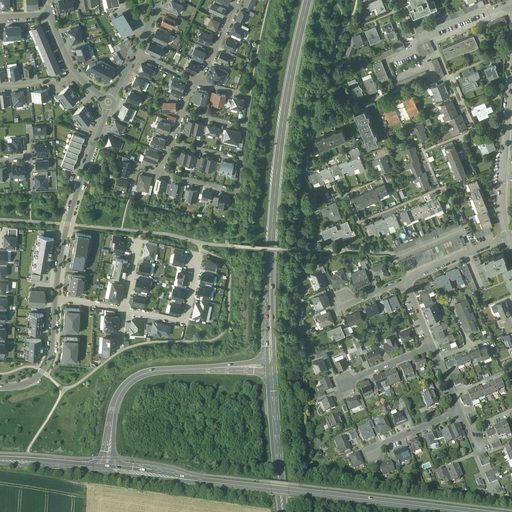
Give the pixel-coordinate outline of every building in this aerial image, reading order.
[(8,0),(0,0),(0,7),(0,9),(9,9),(8,0)] [(65,0),(59,0),(59,1),(59,4),(61,11),(67,10),(65,0)] [(65,0),(67,10),(74,9),(72,1),(72,0),(65,0)] [(80,0),(82,7),(82,10),(89,9),(88,6),(86,0),(80,0)] [(173,1),(172,0),(171,3),(170,2),(168,5),(169,6),(168,8),(179,13),(183,5),(181,4),(173,1)] [(386,10),(381,0),(376,0),(368,4),(370,10),(376,8),(378,13),(386,10)] [(427,0),(407,0),(409,2),(411,1),(412,3),(407,5),(413,19),(437,9),(433,1),(429,3),(427,0)] [(219,6),(213,4),(210,10),(219,14),(223,16),(226,10),(219,6)] [(245,12),(240,10),(236,19),(245,23),(249,14),(245,12)] [(116,25),(125,19),(122,13),(115,18),(112,19),(116,25)] [(449,14),(415,28),(417,34),(451,19),(449,14)] [(167,16),(165,15),(162,23),(172,28),(176,20),(173,19),(167,16)] [(211,17),(207,26),(216,30),(220,21),(217,20),(211,17)] [(119,30),(129,24),(125,19),(116,25),(119,30)] [(392,31),(391,28),(393,28),(391,22),(381,26),(383,32),(386,31),(387,33),(384,34),(387,40),(397,36),(394,30),(392,31)] [(132,30),(129,24),(119,30),(122,36),(125,34),(132,30)] [(38,26),(32,29),(34,36),(43,32),(41,25),(38,26)] [(241,28),(234,25),(230,33),(237,36),(241,38),(243,39),(245,34),(246,34),(248,31),(241,28)] [(67,32),(69,37),(80,33),(78,27),(71,29),(68,30),(67,32)] [(375,27),(365,31),(370,44),(380,40),(375,27)] [(162,33),(157,30),(153,38),(160,41),(164,43),(165,44),(165,43),(166,44),(166,43),(168,39),(169,36),(162,33)] [(483,31),(474,35),(478,44),(478,45),(487,41),(484,32),(483,31)] [(43,32),(34,36),(37,42),(46,38),(43,32)] [(212,37),(202,32),(202,33),(199,39),(199,40),(204,42),(209,44),(212,37)] [(80,33),(69,37),(71,42),(72,43),(75,42),(82,40),(82,39),(80,33)] [(360,34),(353,37),(354,38),(352,39),(346,54),(351,56),(355,48),(358,46),(357,45),(363,42),(360,34)] [(474,34),(458,41),(463,51),(478,44),(474,35),(474,34)] [(46,38),(37,42),(40,48),(49,45),(46,38)] [(233,41),(227,38),(224,46),(227,48),(233,50),(236,44),(237,43),(233,41)] [(458,41),(443,47),(447,57),(463,51),(458,41)] [(156,45),(151,43),(147,50),(152,53),(160,56),(163,49),(156,45)] [(49,45),(40,48),(43,55),(52,51),(49,45)] [(75,48),(77,54),(89,50),(87,45),(80,47),(75,48)] [(196,48),(195,48),(193,52),(194,53),(192,56),(194,57),(200,60),(202,60),(206,53),(204,52),(196,48)] [(91,56),(89,50),(77,54),(79,60),(84,58),(91,56)] [(52,51),(43,55),(45,61),(54,57),(52,51)] [(225,54),(221,52),(218,59),(224,62),(227,64),(231,56),(225,54)] [(54,57),(45,61),(48,68),(57,64),(54,57)] [(441,67),(437,58),(432,61),(435,70),(441,67)] [(113,67),(101,61),(97,62),(97,63),(96,64),(95,63),(89,65),(86,70),(96,75),(95,77),(100,79),(101,78),(107,81),(108,79),(113,69),(113,67)] [(389,79),(381,61),(373,65),(379,80),(384,78),(385,80),(389,79)] [(197,65),(190,62),(187,69),(191,71),(196,73),(199,66),(197,65)] [(57,64),(48,68),(51,74),(57,71),(60,70),(57,64)] [(146,66),(141,64),(137,71),(144,74),(150,77),(154,70),(146,66)] [(221,64),(218,69),(226,72),(227,72),(229,68),(228,67),(223,65),(221,64)] [(495,64),(484,68),(488,77),(492,75),(494,79),(499,76),(495,67),(496,66),(495,64)] [(17,66),(9,67),(10,76),(11,79),(19,78),(17,66)] [(32,66),(23,67),(25,77),(33,76),(32,67),(32,66)] [(226,72),(218,69),(214,67),(209,78),(213,80),(213,81),(213,82),(215,83),(217,83),(217,82),(222,84),(227,72),(226,72)] [(441,67),(435,70),(439,78),(445,76),(441,67)] [(467,76),(469,80),(462,83),(466,91),(473,88),(474,89),(477,88),(475,82),(477,82),(476,79),(478,78),(480,77),(478,71),(467,76)] [(137,77),(135,77),(131,85),(139,88),(142,90),(146,82),(144,81),(137,77)] [(377,91),(372,77),(363,81),(369,94),(377,91)] [(181,83),(173,80),(171,87),(172,87),(173,87),(183,91),(185,85),(181,83)] [(357,81),(349,85),(355,100),(364,97),(357,81)] [(438,86),(432,88),(434,94),(447,89),(444,83),(438,86)] [(72,90),(68,86),(57,95),(59,97),(57,98),(63,106),(65,105),(66,107),(78,98),(74,94),(75,93),(72,90)] [(183,91),(173,87),(172,87),(170,93),(179,96),(181,97),(183,91)] [(47,89),(40,90),(41,100),(48,99),(47,90),(47,89)] [(199,90),(196,90),(195,94),(194,101),(200,102),(203,90),(199,89),(199,90)] [(447,89),(434,94),(436,101),(449,95),(447,89)] [(40,90),(33,91),(33,92),(34,101),(41,100),(40,90)] [(206,91),(203,90),(200,102),(206,104),(207,97),(208,93),(206,92),(206,91)] [(23,91),(12,92),(14,103),(16,103),(17,106),(22,105),(22,102),(24,102),(23,93),(23,91)] [(134,93),(131,91),(129,95),(128,95),(126,99),(127,99),(132,102),(137,104),(141,96),(134,93)] [(30,92),(23,93),(24,102),(31,101),(30,92)] [(222,95),(220,94),(216,93),(216,94),(216,96),(215,99),(214,101),(214,103),(217,104),(220,105),(223,106),(224,103),(225,100),(224,100),(225,95),(222,95)] [(244,100),(233,97),(233,100),(231,107),(242,110),(244,100)] [(413,98),(403,102),(409,116),(418,112),(413,98)] [(452,101),(441,105),(442,108),(440,109),(442,113),(444,113),(455,108),(452,101)] [(173,102),(167,102),(167,103),(164,103),(164,106),(165,106),(165,112),(169,111),(169,113),(174,113),(174,111),(176,111),(175,103),(173,103),(173,102)] [(403,102),(394,106),(400,120),(409,116),(403,102)] [(485,102),(474,106),(475,108),(471,109),(473,114),(477,113),(478,117),(483,115),(484,117),(489,115),(487,112),(493,110),(491,105),(487,107),(485,102)] [(129,107),(123,104),(120,110),(130,114),(133,109),(129,107)] [(87,110),(84,106),(72,115),(74,117),(73,118),(79,126),(80,125),(82,127),(93,118),(90,114),(90,113),(87,110)] [(394,106),(385,110),(390,122),(394,121),(395,122),(400,120),(394,106)] [(455,108),(444,113),(445,115),(443,116),(445,121),(452,118),(458,115),(455,108)] [(374,133),(368,119),(370,118),(368,115),(367,115),(364,109),(354,113),(368,147),(378,143),(376,137),(377,136),(376,133),(374,133)] [(130,114),(120,110),(118,115),(124,118),(128,120),(130,114)] [(458,115),(452,118),(453,121),(449,122),(451,127),(454,125),(464,121),(461,114),(458,115)] [(165,122),(160,120),(158,125),(156,128),(157,128),(156,130),(161,131),(161,132),(164,133),(167,134),(169,129),(170,126),(171,125),(165,122)] [(118,123),(115,121),(111,129),(120,133),(123,125),(118,123)] [(195,122),(189,121),(188,124),(186,132),(186,133),(193,135),(193,133),(196,122),(195,122)] [(464,121),(454,125),(456,128),(452,129),(454,134),(467,129),(464,121)] [(202,123),(195,122),(196,122),(193,133),(199,134),(201,125),(202,123)] [(422,124),(410,129),(412,134),(417,132),(421,141),(427,139),(423,128),(424,128),(422,124)] [(220,128),(216,127),(216,126),(212,126),(208,125),(207,127),(206,132),(219,135),(220,128)] [(45,126),(33,127),(33,133),(33,137),(45,136),(45,126)] [(233,130),(226,129),(225,134),(224,140),(230,141),(233,130)] [(333,132),(325,135),(322,136),(322,137),(317,139),(321,149),(346,139),(342,129),(336,131),(336,130),(333,131),(333,132)] [(241,132),(233,130),(230,141),(238,143),(240,137),(241,132)] [(78,135),(73,134),(71,139),(82,143),(82,141),(83,141),(84,140),(85,140),(86,138),(84,137),(78,135)] [(159,137),(154,135),(153,140),(152,140),(151,143),(151,145),(156,146),(156,147),(158,148),(159,148),(162,149),(163,144),(164,144),(165,141),(164,141),(165,139),(159,137)] [(120,141),(112,138),(109,136),(105,145),(116,150),(120,141)] [(488,136),(481,139),(484,147),(481,149),(483,154),(495,149),(493,143),(492,144),(488,136)] [(21,138),(12,138),(12,143),(8,143),(8,152),(22,152),(22,145),(21,138)] [(82,143),(71,139),(69,144),(82,149),(82,147),(81,147),(81,145),(82,143)] [(46,144),(35,144),(35,154),(37,154),(46,154),(46,144)] [(82,149),(69,144),(67,149),(78,153),(78,151),(79,151),(80,150),(81,151),(82,149)] [(414,145),(402,150),(404,155),(408,153),(412,162),(418,160),(419,159),(414,149),(415,149),(414,145)] [(445,148),(448,154),(456,151),(454,145),(445,148)] [(78,153),(67,149),(65,155),(78,159),(78,158),(77,157),(78,156),(77,155),(78,153)] [(157,153),(148,150),(146,155),(146,156),(156,159),(156,160),(157,160),(160,154),(157,153)] [(456,151),(448,154),(450,161),(459,157),(456,151)] [(189,153),(182,152),(182,154),(180,163),(186,164),(188,154),(189,154),(189,153)] [(189,154),(188,154),(186,164),(186,165),(192,166),(194,157),(195,155),(189,154)] [(78,159),(65,155),(63,160),(74,164),(75,162),(76,161),(77,161),(78,159)] [(156,159),(146,156),(146,155),(145,155),(143,161),(151,164),(154,165),(156,160),(156,159)] [(208,158),(202,156),(201,159),(199,167),(199,169),(205,170),(205,169),(208,158),(208,159),(208,158)] [(386,156),(374,161),(376,165),(377,165),(382,162),(384,168),(382,168),(382,169),(384,173),(390,170),(386,160),(387,159),(386,156)] [(459,157),(450,161),(453,167),(461,163),(459,157)] [(208,159),(208,158),(205,169),(205,170),(212,171),(212,170),(214,161),(214,160),(208,159)] [(365,170),(360,158),(357,159),(357,158),(350,161),(353,170),(359,168),(360,172),(365,170)] [(36,161),(35,161),(36,169),(46,168),(48,168),(48,160),(42,160),(36,161)] [(74,164),(63,160),(61,165),(66,167),(72,169),(74,170),(74,168),(73,168),(74,166),(73,166),(74,164)] [(122,161),(119,160),(117,167),(120,167),(121,169),(120,173),(127,175),(128,175),(131,163),(129,162),(122,161)] [(412,162),(406,165),(408,169),(412,168),(416,177),(422,174),(418,164),(419,163),(418,160),(412,162)] [(228,162),(222,161),(221,163),(220,171),(219,172),(225,173),(228,162)] [(350,161),(347,162),(347,161),(339,164),(340,165),(343,173),(349,171),(350,175),(354,173),(353,170),(350,161)] [(234,164),(228,162),(225,173),(231,175),(233,169),(234,164)] [(461,163),(453,167),(455,173),(464,169),(461,163)] [(340,165),(337,166),(337,164),(329,167),(330,168),(333,176),(338,174),(340,178),(344,176),(343,173),(340,165)] [(24,165),(12,165),(12,172),(13,177),(24,177),(24,172),(24,165)] [(327,168),(319,171),(320,172),(323,180),(329,178),(330,182),(335,180),(333,176),(330,168),(328,169),(327,168)] [(464,169),(455,173),(458,179),(467,176),(464,169)] [(318,173),(317,172),(310,175),(314,184),(319,182),(320,186),(325,184),(323,180),(320,172),(318,173)] [(416,177),(413,178),(415,182),(420,181),(423,190),(430,187),(426,177),(427,176),(425,173),(422,174),(416,177)] [(38,176),(35,176),(35,189),(48,188),(48,183),(45,183),(44,177),(44,175),(38,176)] [(151,178),(146,177),(146,176),(140,175),(138,185),(137,189),(147,191),(148,191),(149,185),(151,178)] [(120,180),(116,179),(114,187),(118,188),(121,189),(122,189),(126,190),(128,181),(120,180)] [(165,181),(157,179),(155,189),(158,189),(158,191),(163,192),(165,183),(165,181)] [(480,187),(476,179),(468,183),(470,187),(471,190),(480,187)] [(183,186),(178,185),(178,184),(172,182),(171,185),(169,193),(175,194),(174,197),(180,199),(183,186)] [(385,184),(376,188),(376,187),(376,188),(379,197),(380,197),(379,196),(388,192),(389,193),(385,183),(385,184)] [(480,187),(471,190),(474,198),(481,195),(483,194),(480,187)] [(379,197),(376,188),(370,190),(375,201),(380,199),(379,197)] [(197,190),(190,189),(189,190),(187,198),(187,200),(194,202),(197,190)] [(211,192),(204,190),(202,199),(209,201),(211,192)] [(370,190),(365,193),(369,204),(375,201),(370,190)] [(369,204),(365,193),(359,195),(364,206),(369,204)] [(230,197),(223,195),(220,194),(219,198),(218,203),(220,204),(222,207),(223,208),(224,207),(224,208),(225,207),(228,208),(230,197)] [(364,206),(359,195),(353,197),(358,208),(364,206)] [(474,198),(473,198),(476,206),(485,202),(481,195),(474,198)] [(438,198),(432,201),(436,211),(442,208),(438,198)] [(432,201),(426,203),(430,214),(436,211),(432,201)] [(336,202),(321,208),(324,217),(330,214),(333,220),(341,217),(338,209),(339,209),(336,202)] [(485,202),(476,206),(479,213),(486,210),(488,210),(485,202)] [(426,203),(420,206),(423,215),(424,216),(430,214),(426,203)] [(419,205),(413,207),(417,217),(423,215),(420,206),(419,205)] [(413,207),(407,210),(411,220),(417,217),(413,207)] [(407,210),(401,212),(405,222),(406,222),(411,220),(407,210)] [(479,213),(478,214),(481,221),(489,218),(486,210),(479,213)] [(392,215),(385,218),(385,219),(388,227),(394,225),(395,229),(400,227),(395,215),(393,216),(392,215)] [(489,218),(481,221),(484,229),(487,228),(489,227),(492,225),(489,218)] [(383,220),(382,219),(375,222),(375,223),(379,231),(384,229),(385,233),(390,231),(388,227),(385,219),(383,220)] [(353,235),(347,222),(341,225),(343,229),(338,231),(336,226),(333,227),(337,238),(343,235),(344,239),(353,235)] [(375,223),(373,224),(373,223),(365,226),(369,235),(374,233),(376,237),(380,235),(379,231),(375,223)] [(333,227),(322,231),(325,238),(331,236),(333,239),(337,238),(333,227)] [(17,231),(8,231),(8,236),(4,235),(4,246),(7,246),(14,247),(14,246),(15,237),(16,237),(17,231)] [(91,235),(76,233),(75,236),(73,246),(72,253),(70,263),(70,266),(85,269),(86,265),(87,256),(89,248),(90,240),(91,235)] [(54,238),(38,236),(32,269),(48,271),(54,238)] [(114,240),(113,246),(114,247),(113,250),(116,251),(115,254),(121,255),(122,249),(122,248),(122,246),(123,246),(124,242),(120,241),(114,240)] [(148,244),(146,244),(144,252),(143,257),(154,259),(157,246),(148,244)] [(183,254),(175,252),(173,263),(183,265),(185,254),(183,254)] [(494,255),(489,257),(488,257),(484,258),(485,259),(484,259),(490,272),(490,273),(494,271),(494,270),(502,267),(503,269),(508,267),(504,258),(505,258),(503,253),(495,256),(494,255)] [(127,260),(116,258),(115,264),(126,267),(127,260)] [(217,264),(207,258),(205,263),(204,267),(208,268),(216,269),(216,266),(217,264)] [(368,269),(364,259),(359,261),(363,270),(364,269),(365,271),(368,269)] [(484,259),(480,261),(484,270),(485,273),(486,274),(490,272),(484,259)] [(384,263),(371,268),(374,276),(380,273),(382,278),(389,275),(384,263)] [(112,275),(124,278),(126,267),(115,264),(112,275)] [(151,266),(142,264),(141,264),(139,272),(149,274),(151,266)] [(511,265),(508,267),(503,269),(504,270),(502,271),(505,276),(508,282),(507,282),(508,286),(509,285),(511,290),(511,289),(511,265)] [(459,268),(454,270),(454,269),(446,272),(447,274),(450,281),(454,279),(453,278),(457,276),(460,283),(464,282),(462,276),(459,270),(459,268)] [(343,269),(338,271),(339,273),(331,277),(334,285),(347,280),(344,273),(343,269)] [(363,270),(352,274),(357,287),(364,284),(363,282),(369,280),(365,271),(364,269),(363,270)] [(320,270),(311,274),(317,289),(327,286),(321,273),(320,270)] [(181,272),(179,271),(178,276),(179,277),(178,281),(187,283),(188,283),(190,274),(187,273),(181,272)] [(72,273),(71,274),(70,281),(70,284),(69,291),(82,293),(84,275),(77,274),(72,273)] [(205,273),(203,273),(200,283),(205,284),(205,281),(213,283),(214,275),(213,275),(205,273)] [(443,275),(442,274),(435,278),(435,280),(438,286),(442,285),(442,283),(445,282),(448,289),(453,288),(450,281),(447,274),(443,275)] [(140,279),(137,278),(135,288),(142,290),(148,291),(150,281),(148,280),(140,279)] [(112,283),(110,290),(121,293),(123,285),(119,284),(112,282),(112,283)] [(204,288),(199,287),(198,296),(209,298),(210,294),(211,294),(210,293),(211,290),(211,289),(204,288)] [(431,287),(420,292),(425,303),(432,300),(429,293),(433,291),(431,287)] [(183,290),(175,288),(174,288),(172,297),(176,298),(175,301),(182,303),(182,300),(183,300),(185,291),(183,290)] [(121,293),(110,290),(108,298),(108,299),(115,300),(120,301),(121,293)] [(45,291),(31,291),(31,294),(29,294),(29,302),(31,302),(31,305),(44,305),(45,300),(46,300),(46,298),(45,298),(45,297),(44,296),(45,291)] [(326,292),(312,298),(314,303),(317,302),(319,307),(320,308),(324,306),(330,304),(327,297),(328,297),(326,292)] [(396,294),(387,298),(387,297),(383,299),(386,308),(388,311),(392,309),(392,310),(401,306),(396,294)] [(138,296),(134,295),(132,304),(143,306),(145,297),(138,296)] [(457,303),(455,304),(461,318),(469,314),(466,307),(469,305),(467,299),(457,303)] [(506,301),(492,307),(494,312),(499,310),(503,318),(511,315),(506,304),(507,304),(506,301)] [(426,306),(424,307),(429,319),(434,317),(435,319),(439,318),(442,317),(441,314),(438,315),(436,310),(439,309),(436,302),(433,303),(426,306)] [(208,306),(200,304),(196,303),(193,317),(197,318),(197,321),(201,322),(202,319),(206,320),(209,306),(208,306)] [(376,303),(366,308),(370,315),(380,311),(378,306),(376,303)] [(172,304),(172,305),(172,304),(170,312),(181,315),(182,307),(181,306),(172,304)] [(81,309),(65,308),(63,332),(80,333),(81,309)] [(333,321),(329,311),(322,314),(317,316),(317,317),(319,322),(320,321),(322,326),(333,321)] [(359,311),(346,316),(350,325),(363,320),(359,311)] [(43,313),(29,313),(28,332),(42,333),(43,313)] [(469,314),(461,318),(466,332),(469,330),(475,328),(472,320),(475,319),(473,313),(469,314)] [(105,315),(104,315),(104,329),(110,329),(118,330),(118,316),(114,316),(105,315)] [(503,318),(497,320),(499,326),(503,324),(507,333),(511,331),(511,317),(511,315),(503,318)] [(144,320),(138,320),(138,321),(136,321),(136,320),(132,320),(131,322),(131,328),(130,328),(130,331),(130,334),(143,335),(144,320)] [(434,326),(433,327),(434,332),(433,332),(437,340),(439,339),(445,336),(442,329),(448,326),(446,321),(434,326)] [(171,326),(153,322),(152,325),(150,334),(160,336),(161,333),(169,335),(171,326)] [(345,335),(341,325),(327,330),(329,335),(334,334),(336,339),(345,335)] [(410,329),(399,333),(401,337),(403,342),(414,337),(410,329)] [(511,331),(507,333),(503,335),(506,340),(508,339),(510,345),(511,343),(511,331)] [(445,336),(439,339),(440,343),(439,343),(443,351),(444,350),(451,347),(449,341),(455,338),(452,333),(445,336)] [(399,347),(394,335),(387,338),(389,343),(384,345),(385,348),(387,352),(399,347)] [(42,339),(28,338),(26,359),(41,360),(42,339)] [(79,338),(63,338),(62,361),(78,362),(79,338)] [(117,346),(117,344),(103,343),(102,353),(108,353),(108,351),(117,346)] [(457,345),(451,347),(444,350),(446,353),(459,348),(457,345)] [(490,355),(486,346),(480,349),(483,357),(484,358),(490,355)] [(372,349),(366,352),(367,352),(370,361),(382,356),(380,351),(378,347),(372,349)] [(479,348),(473,351),(477,360),(483,357),(480,349),(479,348)] [(358,349),(349,353),(354,365),(363,362),(358,349)] [(473,351),(466,353),(467,354),(470,363),(477,360),(473,351)] [(470,363),(467,354),(460,357),(464,366),(471,363),(470,363)] [(344,358),(336,361),(339,370),(348,366),(346,361),(344,357),(344,358)] [(460,357),(454,360),(456,366),(458,369),(464,366),(460,357)] [(323,359),(313,363),(318,373),(327,369),(323,359)] [(429,372),(423,360),(420,362),(416,364),(415,364),(418,370),(420,376),(421,376),(420,375),(425,373),(424,371),(427,370),(428,373),(429,372)] [(409,364),(405,366),(405,367),(401,369),(406,380),(414,377),(413,376),(414,375),(412,372),(409,364)] [(396,371),(395,370),(384,374),(389,387),(400,382),(398,378),(396,371)] [(384,374),(373,379),(376,385),(378,391),(389,387),(384,374)] [(331,385),(328,379),(326,380),(320,382),(322,387),(317,389),(319,394),(320,394),(324,392),(332,389),(330,385),(331,385)] [(504,389),(500,380),(494,383),(494,384),(498,392),(504,389)] [(369,386),(368,383),(360,387),(360,386),(364,397),(365,397),(364,396),(372,393),(372,392),(370,387),(369,386)] [(494,384),(488,386),(492,396),(498,393),(498,392),(494,384)] [(429,386),(423,389),(425,394),(432,391),(429,386)] [(492,396),(488,386),(481,389),(485,397),(485,398),(492,396)] [(481,388),(475,391),(479,400),(485,397),(481,389),(481,388)] [(425,394),(423,395),(425,399),(424,400),(428,409),(439,405),(433,391),(432,391),(425,394)] [(479,400),(475,391),(468,394),(468,395),(471,400),(472,403),(479,400)] [(357,398),(347,402),(350,410),(360,406),(361,406),(359,402),(357,398)] [(327,401),(322,403),(324,406),(326,412),(335,408),(331,399),(327,401)] [(391,413),(393,416),(392,416),(396,426),(407,422),(406,418),(403,412),(397,414),(396,411),(391,413)] [(339,415),(326,421),(328,426),(330,426),(331,426),(332,429),(341,425),(339,419),(341,418),(339,415)] [(391,429),(385,417),(380,419),(382,424),(377,426),(377,427),(380,434),(380,435),(388,432),(387,431),(391,429)] [(511,435),(505,421),(500,424),(501,426),(499,427),(499,426),(494,428),(495,429),(497,434),(498,439),(502,437),(502,438),(505,436),(506,438),(511,435)] [(369,425),(358,429),(364,442),(375,437),(371,430),(369,425)] [(458,427),(457,426),(451,429),(455,440),(462,437),(458,427)] [(451,429),(444,431),(449,442),(455,440),(451,429)] [(441,439),(438,433),(438,432),(432,434),(432,433),(425,436),(425,437),(429,447),(435,445),(434,442),(441,439)] [(351,450),(345,436),(336,440),(338,444),(337,444),(340,450),(342,453),(351,450)] [(417,439),(410,442),(412,448),(414,452),(421,449),(419,444),(417,439)] [(410,459),(406,449),(394,454),(396,458),(398,464),(410,459)] [(354,455),(349,457),(354,468),(363,464),(358,453),(354,455)] [(393,467),(391,461),(390,462),(379,466),(383,476),(395,471),(393,467)] [(458,465),(453,467),(454,468),(447,471),(451,482),(454,480),(455,482),(460,480),(459,478),(463,476),(458,465)] [(446,469),(441,471),(441,470),(436,472),(440,482),(443,480),(445,484),(451,482),(447,471),(446,469)]
